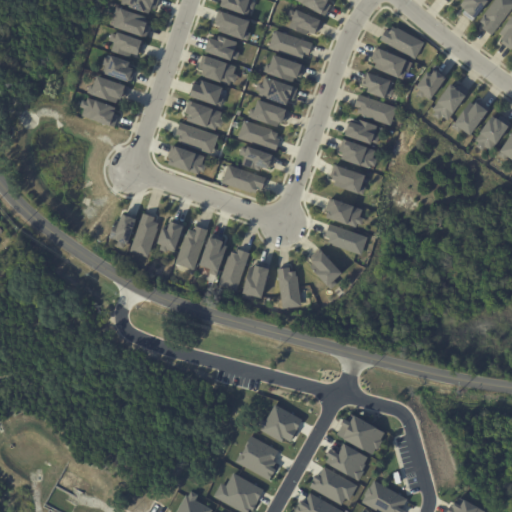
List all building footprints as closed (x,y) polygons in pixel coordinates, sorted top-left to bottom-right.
[(160,0),(157,9),(151,8),(149,13),(120,4),(122,0),(160,0)] [(250,0),(250,1),(255,2),(253,9),(250,8),(248,15),(222,6),(223,0),(250,0)] [(329,0),(328,2),(331,4),(325,15),(296,0),(329,0)] [(487,0),(470,22),(461,14),(462,11),(459,9),(460,8),(456,5),(460,0),(487,0)] [(510,0),(511,1),(511,7),(490,36),(481,28),(483,26),(477,22),(493,0),(510,0)] [(116,20),(120,8),(147,17),(145,22),(150,24),(145,38),(109,26),(112,19),(116,20)] [(290,12),(295,14),(297,9),(322,20),(316,34),(308,31),(306,35),(289,28),(292,19),(288,17),(290,12)] [(221,11),(250,21),(247,32),(250,33),(247,40),(219,31),(220,26),(216,25),(221,11)] [(511,48),(510,51),(498,42),(502,37),(498,34),(511,14),(511,48)] [(379,40),(385,30),(389,32),(392,26),(423,44),(414,60),(379,40)] [(274,29),(313,43),(309,55),(304,53),(302,59),(268,47),(274,29)] [(117,31),(145,40),(140,56),(131,53),(130,57),(111,51),(114,43),(108,41),(111,34),(116,36),(117,31)] [(210,37),(218,40),(219,36),(237,42),(234,50),(240,52),(237,60),(232,58),(232,61),(205,52),(210,37)] [(379,48),(411,61),(403,79),(374,68),(376,63),(374,62),(379,48)] [(274,54),(306,65),(301,78),(295,76),(294,82),(264,71),(266,66),(269,68),(274,54)] [(111,55),(130,61),(128,68),(134,70),(130,82),(104,74),(111,55)] [(203,55),(236,66),(233,74),(237,75),(235,82),(231,81),(229,85),(201,75),(203,68),(199,67),(203,55)] [(429,71),(433,74),(437,68),(448,76),(431,101),(418,92),(421,89),(417,87),(429,71)] [(368,72),(395,81),(392,89),(394,89),(392,96),(387,95),(386,98),(370,93),(372,88),(364,85),(368,72)] [(97,74),(129,86),(124,100),(118,98),(117,104),(87,93),(89,88),(92,89),(97,74)] [(258,82),(263,84),(265,76),(298,87),(294,101),(289,99),(287,104),(259,95),(260,91),(256,90),(258,82)] [(202,80),(223,88),(220,96),(224,98),(221,107),(190,96),(195,83),(201,85),(202,80)] [(451,87),(454,89),(457,86),(467,93),(447,121),(441,117),(438,120),(432,116),(435,113),(432,111),(436,104),(434,103),(447,84),(451,87)] [(358,94),(396,107),(390,125),(357,114),(359,107),(354,106),(358,94)] [(88,98),(115,108),(113,113),(119,115),(114,127),(81,116),(84,108),(79,107),(82,99),(87,100),(88,98)] [(258,99),(290,110),(285,124),(278,122),(277,126),(248,116),(250,111),(254,112),(258,99)] [(193,101),(222,111),(219,119),(223,120),(220,127),(216,126),(215,130),(186,120),(193,101)] [(472,103),(477,107),(480,103),(490,111),(488,114),(486,113),(468,137),(461,132),(459,134),(453,130),(455,127),(452,125),(469,101),(472,103)] [(492,119),(494,120),(498,115),(509,123),(488,151),(482,147),(479,150),(473,146),(476,143),(472,140),(477,134),(475,132),(487,115),(492,119)] [(244,120),(278,132),(276,139),(279,140),(276,150),(238,138),(244,120)] [(350,121),(359,124),(360,120),(378,125),(372,144),(346,135),(350,121)] [(180,122),(218,136),(211,154),(177,142),(179,136),(175,135),(180,122)] [(511,160),(508,158),(506,160),(500,156),(502,153),(500,152),(511,132),(511,160)] [(347,140),(375,150),(372,158),(377,160),(374,170),(341,158),(347,140)] [(175,146),(205,155),(202,164),(207,165),(204,172),(199,171),(198,174),(169,164),(175,146)] [(248,146),(275,155),(271,169),(262,166),(260,171),(241,164),(244,156),(240,155),(242,147),(247,149),(248,146)] [(228,165),(266,177),(263,187),(259,185),(256,193),(222,182),(228,165)] [(337,165),(366,175),(362,186),(365,187),(363,194),(334,185),(335,180),(333,179),(337,165)] [(333,199),(363,209),(360,217),(364,218),(361,225),(358,224),(356,228),(327,218),(333,199)] [(143,212),(155,216),(154,222),(157,223),(153,235),(156,235),(148,257),(130,251),(143,212)] [(114,224),(118,226),(122,213),(137,218),(128,244),(125,243),(124,248),(116,245),(118,241),(109,238),(114,224)] [(164,227),(168,229),(171,221),(184,225),(175,252),(168,250),(167,252),(160,250),(162,244),(159,243),(164,227)] [(330,223),(368,237),(362,256),(327,243),(330,237),(325,235),(330,223)] [(188,228),(194,231),(196,225),(206,229),(195,257),(199,258),(194,270),(176,263),(188,228)] [(210,236),(224,241),(222,245),(227,247),(218,276),(209,273),(210,268),(201,265),(210,236)] [(230,251),(237,253),(238,249),(250,253),(237,289),(219,283),(230,251)] [(311,261),(323,250),(343,273),(334,281),(337,284),(331,288),(311,265),(313,263),(311,261)] [(243,298),(251,300),(252,296),(263,299),(271,269),(256,265),(255,269),(250,268),(243,298)] [(278,269),(290,267),(291,271),(297,270),(302,306),(283,309),(278,269)] [(275,403),(304,420),(291,442),(283,437),(281,442),(256,428),(261,418),(265,420),(275,403)] [(345,418),(351,422),(355,415),(385,432),(372,454),(336,433),(345,418)] [(251,435),(278,451),(273,461),(278,464),(269,480),(236,461),(251,435)] [(369,457),(357,479),(330,465),(333,459),(326,455),(330,448),(337,452),(342,442),(369,457)] [(315,474),(320,476),(325,467),(358,485),(349,500),(345,498),(341,505),(308,486),(315,474)] [(225,485),(233,471),(264,489),(251,511),(242,511),(214,496),(221,483),(225,485)] [(373,479),(407,499),(402,508),(407,511),(406,511),(380,511),(361,501),(373,479)] [(176,511),(186,495),(188,496),(191,491),(198,495),(195,500),(212,510),(210,511),(176,511)] [(306,502),(311,494),(344,511),(294,511),(301,500),(306,502)] [(447,511),(453,501),(460,505),(463,499),(487,511),(486,511),(447,511)]
